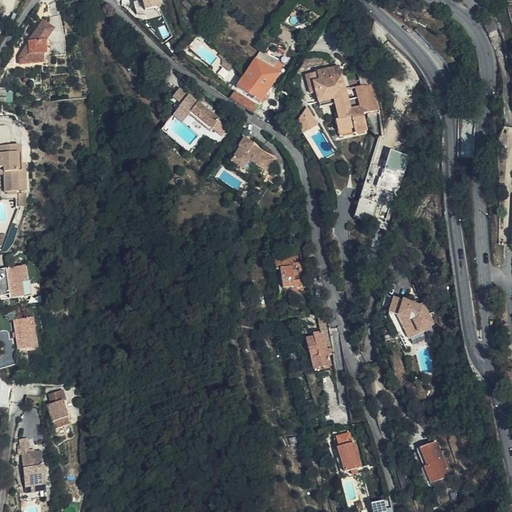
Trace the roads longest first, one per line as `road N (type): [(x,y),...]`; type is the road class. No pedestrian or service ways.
road 1 (residential): [(108,0),(155,47),(298,155),(401,511)]
road 2 (tertiary): [(361,0),(437,77),(450,120),(451,205),(472,348),(492,368)]
road 3 (tertiary): [(473,26),(489,75),(479,171),(492,368)]
